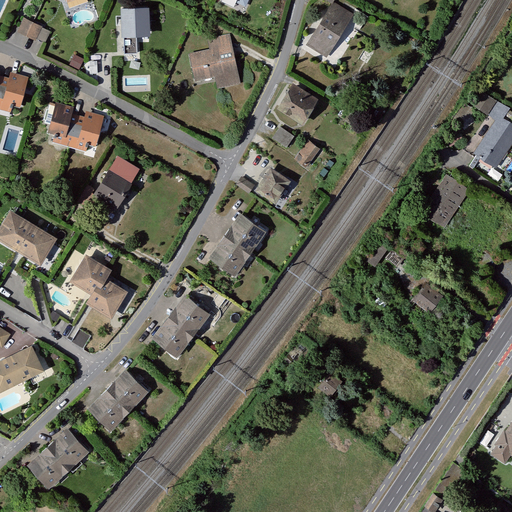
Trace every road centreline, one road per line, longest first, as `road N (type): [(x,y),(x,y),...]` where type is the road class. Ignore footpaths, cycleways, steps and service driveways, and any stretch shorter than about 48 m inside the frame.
road 1 (residential): [(231,163),(0,46)]
road 2 (residential): [(94,370),(156,297),(231,163)]
road 3 (primary): [(384,511),(511,321)]
road 4 (residential): [(231,163),(281,67),(300,0)]
road 5 (residential): [(0,460),(94,370)]
